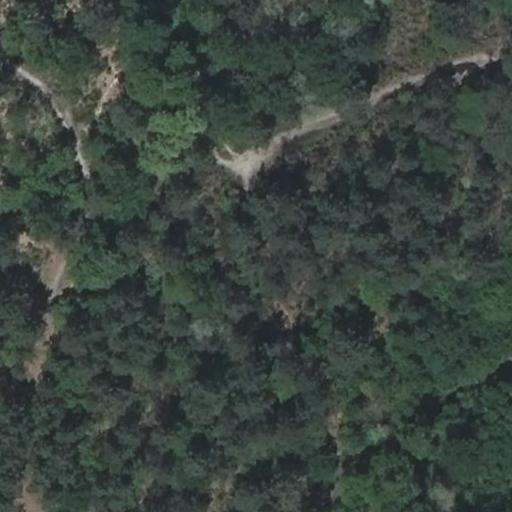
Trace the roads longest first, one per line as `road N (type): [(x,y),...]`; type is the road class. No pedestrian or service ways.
road 1 (track): [(511,51),(370,99),(229,167)]
road 2 (track): [(92,233),(33,413),(41,511)]
road 3 (track): [(511,345),(339,487),(334,511)]
road 4 (track): [(92,233),(92,169),(72,114),(43,67),(0,27)]
